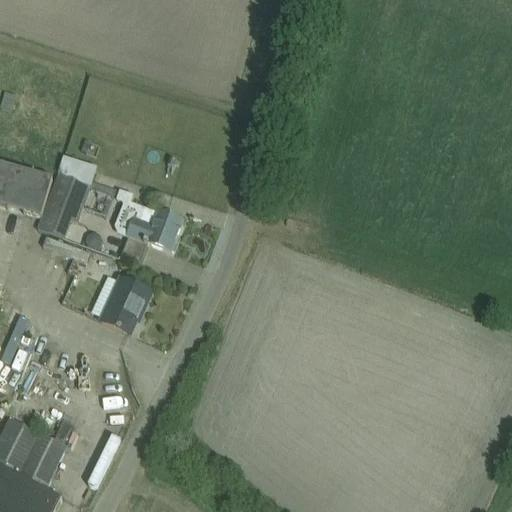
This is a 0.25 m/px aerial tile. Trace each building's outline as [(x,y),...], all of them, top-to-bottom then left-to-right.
[(0,167),(0,209),(41,222),(52,183),(0,167)] [(59,179),(39,232),(63,241),(70,224),(76,226),(90,191),(59,179)] [(171,256),(182,226),(130,206),(125,209),(116,231),(119,236),(171,256)] [(89,255),(44,238),(40,248),(85,265),(89,255)] [(139,259),(140,245),(125,244),(124,258),(139,259)] [(120,282),(100,325),(130,339),(141,314),(143,315),(152,297),(120,282)] [(9,423),(0,442),(0,472),(45,495),(66,451),(9,423)] [(57,511),(62,503),(45,495),(0,472),(0,511),(57,511)]
